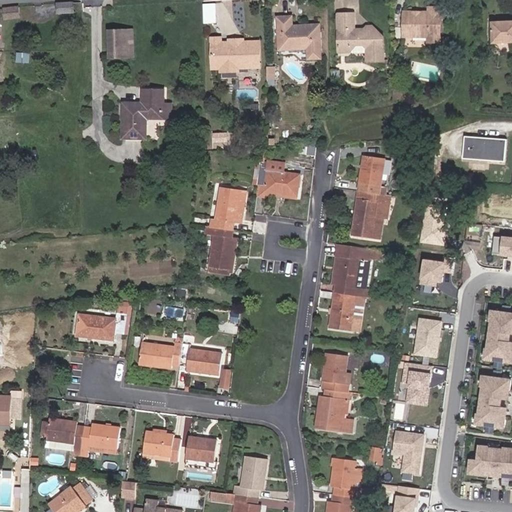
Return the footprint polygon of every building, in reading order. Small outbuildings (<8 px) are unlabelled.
[(75,13),(74,2),(57,3),(58,14),(75,13)] [(217,15),(217,3),(205,3),(205,16),(217,15)] [(21,18),(20,7),(4,8),(5,19),(21,18)] [(441,42),(442,8),(429,7),(429,12),(424,12),(424,13),(404,12),(404,37),(429,38),(429,42),(441,42)] [(385,61),(384,37),(373,26),(368,26),(365,29),(355,30),(355,13),(338,14),(339,53),(368,52),(368,62),(385,61)] [(218,23),(217,15),(205,16),(206,23),(218,23)] [(322,53),(320,24),(298,25),(299,28),(294,28),(293,16),(277,17),(279,51),(292,50),(291,47),(307,46),(308,49),(308,54),(322,53)] [(511,21),(492,22),(493,44),(511,42),(511,21)] [(134,57),(133,30),(110,31),(111,58),(134,57)] [(262,68),(261,40),(229,40),(229,42),(222,43),(222,38),(212,38),(212,69),(221,69),(225,65),(234,65),(239,68),(262,68)] [(276,80),(276,67),(268,67),(269,80),(276,80)] [(166,104),(166,94),(142,94),(142,103),(124,103),(124,139),(149,139),(149,119),(166,119),(166,104)] [(228,142),(228,133),(215,134),(215,143),(228,142)] [(506,162),(507,140),(465,137),(464,159),(506,162)] [(382,187),(386,159),(364,156),(360,184),(361,184),(360,191),(386,195),(387,187),(382,187)] [(298,199),(301,175),(285,172),(286,163),(268,161),(268,163),(262,163),(259,184),(267,185),(266,195),(298,199)] [(266,195),(267,185),(259,184),(258,197),(265,198),(266,195)] [(239,223),(244,190),(222,187),(217,220),(213,219),(212,227),(234,230),(235,222),(239,223)] [(244,223),(248,191),(244,190),(239,223),(244,223)] [(388,219),(392,196),(386,195),(360,191),(359,199),(357,199),(352,236),(375,239),(378,218),(384,219),(388,219)] [(425,209),(421,242),(445,245),(450,212),(425,209)] [(381,240),(384,219),(378,218),(375,239),(381,240)] [(232,271),(237,238),(233,238),(234,230),(212,227),(207,226),(206,234),(215,235),(210,268),(211,268),(232,271)] [(511,237),(494,236),(492,255),(511,256),(511,237)] [(234,274),(239,238),(237,238),(232,271),(211,268),(210,272),(231,276),(232,273),(234,274)] [(365,289),(369,261),(371,262),(372,253),(381,254),(381,250),(338,244),(336,257),(340,258),(336,285),(335,293),(339,293),(366,297),(373,298),(374,290),(365,289)] [(445,260),(423,257),(419,283),(438,286),(438,282),(442,282),(445,260)] [(185,299),(186,290),(179,289),(178,297),(185,299)] [(361,332),(366,297),(339,293),(338,301),(334,300),(330,328),(352,331),(361,332)] [(131,315),(132,305),(119,303),(117,313),(127,315),(131,315)] [(511,363),(511,312),(489,310),(482,360),(511,364),(511,363)] [(125,334),(127,315),(117,313),(117,319),(80,315),(77,336),(114,341),(115,333),(125,334)] [(443,320),(419,316),(413,353),(438,357),(443,320)] [(219,375),(222,353),(190,349),(191,343),(193,344),(194,335),(184,334),(183,339),(180,366),(187,367),(187,371),(219,375)] [(180,366),(183,339),(176,338),(175,347),(142,342),(139,365),(172,369),(172,365),(180,366)] [(349,392),(352,373),(347,373),(349,356),(327,353),(323,381),(327,382),(326,389),(349,392)] [(434,366),(404,361),(401,382),(409,384),(406,402),(428,405),(434,366)] [(229,388),(231,371),(224,370),(222,387),(229,388)] [(510,379),(480,376),(474,424),(503,428),(510,379)] [(341,414),(343,399),(348,399),(349,395),(362,397),(362,394),(349,392),(326,389),(325,397),(320,396),(316,428),(353,433),(355,419),(345,418),(346,414),(341,414)] [(0,423),(11,424),(12,397),(0,396),(0,423)] [(348,415),(350,400),(348,399),(343,399),(341,414),(346,414),(348,415)] [(82,456),(85,427),(78,426),(78,422),(50,418),(50,423),(44,422),(42,435),(48,436),(46,447),(75,451),(74,455),(82,456)] [(118,450),(121,428),(94,424),(93,428),(85,427),(82,456),(90,457),(90,450),(91,446),(118,450)] [(426,434),(394,430),(390,454),(404,456),(402,472),(421,475),(426,434)] [(179,462),(182,440),(175,439),(175,435),(168,434),(154,432),(147,431),(144,454),(173,457),(172,461),(179,462)] [(215,463),(218,440),(190,437),(187,459),(215,463)] [(511,448),(477,446),(476,460),(469,460),(467,475),(511,478),(511,448)] [(264,491),(269,459),(246,456),(242,487),(236,486),(235,494),(260,498),(261,490),(264,491)] [(356,488),(357,482),(361,483),(363,469),(356,468),(357,461),(334,458),(333,465),(335,465),(332,486),(335,487),(334,494),(363,498),(370,499),(371,489),(356,488)] [(28,511),(31,470),(23,469),(21,511),(28,511)] [(123,496),(136,498),(137,482),(123,480),(123,496)] [(78,511),(94,501),(80,483),(74,488),(73,487),(50,504),(56,511),(75,511),(77,511),(78,511)] [(420,488),(398,485),(397,494),(396,494),(393,511),(415,511),(416,507),(418,508),(420,488)] [(234,502),(235,494),(213,491),(212,500),(234,502)] [(261,511),(262,505),(259,505),(260,498),(235,494),(234,502),(235,503),(239,503),(238,511),(261,511)] [(351,511),(353,505),(362,506),(363,498),(334,494),(333,502),(329,502),(327,511),(351,511)] [(183,511),(184,511),(159,507),(160,501),(147,499),(146,509),(135,508),(134,511),(183,511)]
